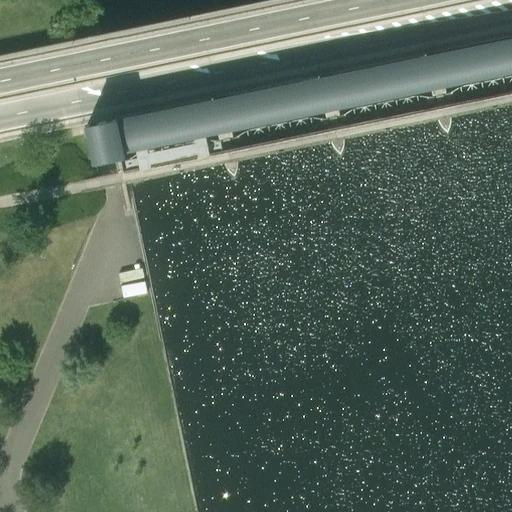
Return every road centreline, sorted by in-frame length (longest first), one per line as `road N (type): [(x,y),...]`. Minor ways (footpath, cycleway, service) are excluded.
road 1 (secondary): [(0,117),(511,15)]
road 2 (secondary): [(388,0),(0,79)]
